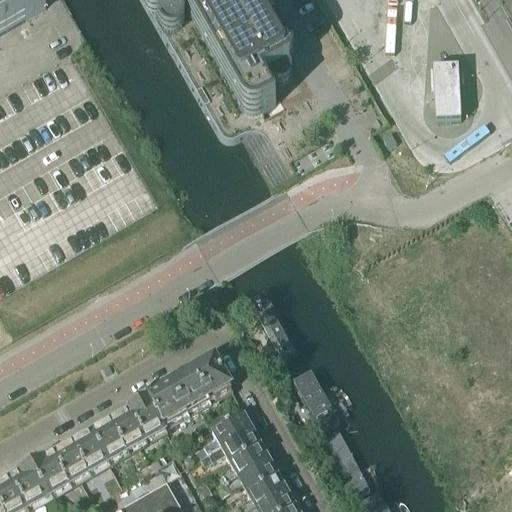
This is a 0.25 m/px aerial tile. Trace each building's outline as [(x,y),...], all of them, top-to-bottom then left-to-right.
[(0,0),(0,35),(43,14),(35,0),(0,0)] [(131,0),(142,18),(146,25),(147,27),(148,28),(149,29),(151,29),(152,30),(153,30),(154,30),(155,30),(156,30),(166,48),(208,122),(213,131),(218,140),(220,141),(221,142),(223,143),(224,144),(226,145),(228,145),(230,145),(232,145),(233,144),(235,143),(236,143),(238,142),(239,141),(240,141),(241,140),(252,134),(253,133),(254,132),(253,130),(249,122),(253,120),(254,120),(255,119),(256,119),(257,119),(258,119),(261,116),(275,109),(274,108),(272,104),(267,95),(262,86),(265,85),(265,86),(266,87),(267,88),(268,89),(269,90),(270,91),(272,92),(274,92),(276,93),(278,93),(280,92),(282,92),(284,91),(285,90),(287,89),(288,87),(289,86),(290,84),(290,82),(291,80),(291,78),(290,76),(290,75),(290,74),(289,74),(289,73),(289,72),(288,72),(288,71),(289,70),(290,69),(291,68),(292,67),(292,65),(292,64),(292,62),(292,61),(292,60),(291,59),(279,38),(257,0),(131,0)] [(457,72),(431,73),(434,127),(460,126),(457,72)] [(390,138),(382,143),(388,153),(396,149),(390,138)] [(271,354),(276,355),(281,352),(283,347),(262,310),(256,309),(251,312),(250,317),(271,354)] [(178,382),(199,418),(218,407),(216,403),(230,395),(211,363),(178,382)] [(144,401),(163,433),(176,426),(178,430),(199,418),(178,382),(158,393),(157,391),(146,397),(148,399),(144,401)] [(291,395),(311,431),(317,433),(322,430),(324,424),(303,388),(297,386),(292,389),(291,395)] [(88,435),(107,468),(165,435),(163,433),(144,401),(145,404),(144,404),(141,403),(135,407),(135,410),(99,430),(97,429),(90,432),(90,436),(88,435)] [(193,459),(198,467),(251,436),(248,431),(249,430),(243,419),(227,429),(212,437),(211,438),(215,447),(193,459)] [(207,428),(212,437),(227,429),(222,420),(207,428)] [(193,433),(199,444),(210,438),(204,427),(193,433)] [(29,470),(47,503),(107,468),(88,435),(87,437),(84,435),(78,439),(77,442),(41,463),(39,462),(32,465),(32,468),(29,470)] [(224,461),(229,470),(262,451),(255,441),(254,442),(251,436),(198,467),(202,474),(224,461)] [(341,485),(347,487),(352,484),(354,478),(333,442),(328,440),(322,443),(321,449),(341,485)] [(220,484),(224,491),(268,467),(265,462),(267,461),(262,451),(229,470),(233,477),(220,484)] [(162,462),(157,465),(134,478),(138,486),(167,470),(162,462)] [(241,492),(246,500),(279,481),(273,471),(271,472),(268,467),(224,491),(216,495),(221,503),(241,492)] [(0,511),(30,511),(47,503),(29,470),(25,472),(23,471),(16,475),(16,478),(0,486),(0,511)] [(242,511),(260,511),(286,498),(282,492),(284,491),(279,481),(246,500),(250,508),(242,511)] [(197,511),(182,484),(167,493),(166,491),(127,511),(197,511)] [(205,490),(199,494),(198,494),(204,504),(211,500),(205,490)] [(296,511),(290,502),(288,503),(286,498),(260,511),(296,511)] [(80,510),(80,511),(91,511),(103,506),(99,499),(80,510)]
